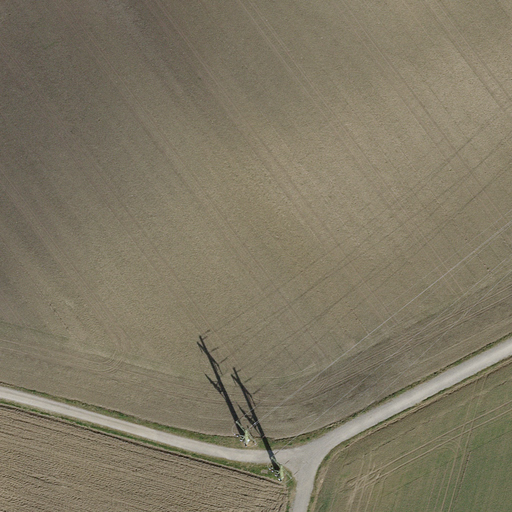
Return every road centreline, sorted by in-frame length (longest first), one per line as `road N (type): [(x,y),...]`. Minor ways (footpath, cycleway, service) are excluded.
road 1 (track): [(0,402),(252,462),(313,461)]
road 2 (track): [(313,461),(333,439),(511,345)]
